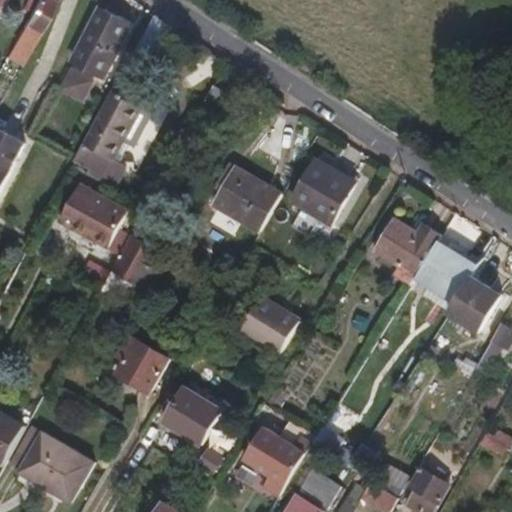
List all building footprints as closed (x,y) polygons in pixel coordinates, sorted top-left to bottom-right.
[(39,39),(56,8),(48,3),(50,0),(40,0),(23,30),(39,39)] [(105,77),(135,26),(105,8),(75,60),(105,77)] [(159,74),(181,32),(157,17),(133,59),(159,74)] [(78,73),(66,96),(84,106),(96,83),(78,73)] [(218,114),(233,88),(220,81),(205,107),(218,114)] [(89,173),(102,181),(113,159),(124,138),(119,135),(139,98),(140,95),(134,92),(131,98),(117,90),(79,159),(92,167),(89,173)] [(119,135),(124,138),(144,101),(139,98),(119,135)] [(0,193),(25,146),(0,132),(0,193)] [(102,181),(115,188),(126,167),(113,159),(102,181)] [(265,230),(287,192),(238,164),(231,160),(217,185),(223,189),(216,201),(221,204),(211,221),(236,235),(245,218),(265,230)] [(334,228),(359,186),(320,162),(294,203),(334,228)] [(131,212),(84,184),(62,221),(109,249),(131,212)] [(440,244),(443,239),(427,228),(422,236),(396,220),(376,250),(408,271),(403,279),(414,286),(418,278),(440,244)] [(161,274),(154,270),(165,252),(135,234),(102,293),(121,304),(131,288),(136,291),(141,283),(151,290),(161,274)] [(475,277),(479,269),(440,244),(418,278),(458,304),(475,277)] [(54,265),(61,252),(51,246),(43,258),(54,265)] [(236,278),(243,266),(226,256),(219,267),(236,278)] [(482,333),(504,296),(475,277),(458,304),(452,314),(482,333)] [(281,356),(303,323),(265,298),(243,331),(281,356)] [(509,353),(511,347),(511,329),(503,324),(477,369),(486,375),(501,348),(509,353)] [(172,362),(152,349),(157,341),(140,330),(136,338),(134,337),(122,357),(127,362),(120,375),(154,395),(172,362)] [(231,360),(215,350),(209,359),(225,369),(231,360)] [(202,448),(223,414),(188,391),(167,425),(202,448)] [(0,448),(16,419),(0,410),(0,448)] [(303,443),(310,433),(294,423),(288,433),(303,443)] [(505,458),(511,445),(511,438),(491,427),(481,445),(505,458)] [(281,499),(308,456),(299,450),(283,440),(266,429),(246,461),(272,478),(266,488),(281,499)] [(335,460),(344,444),(323,431),(319,438),(313,447),(335,460)] [(299,450),(303,443),(288,433),(283,440),(299,450)] [(75,495),(93,463),(53,439),(35,470),(75,495)] [(214,473),(222,459),(208,450),(200,464),(214,473)] [(372,481),(382,464),(364,453),(354,470),(372,481)] [(422,511),(435,511),(451,486),(422,469),(412,488),(415,490),(407,503),(422,511)] [(325,511),(326,511),(339,490),(312,473),(298,495),(325,511)] [(395,509),(401,498),(373,481),(366,492),(395,509)] [(316,511),(296,499),(288,511),(316,511)]
